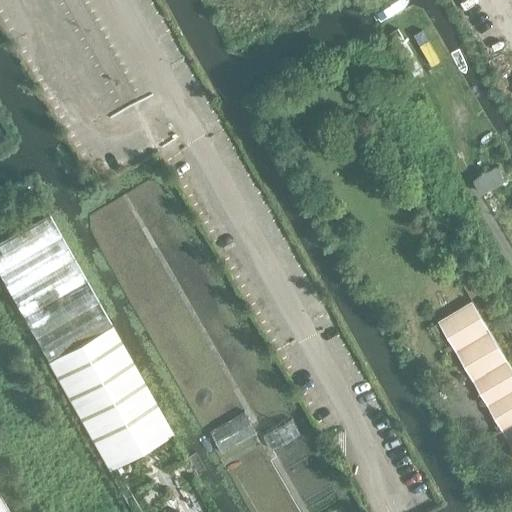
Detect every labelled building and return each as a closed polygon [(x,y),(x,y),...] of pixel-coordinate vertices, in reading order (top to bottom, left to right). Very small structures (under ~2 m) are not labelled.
[(58,0),(44,0),(51,15),(63,11),(58,0)] [(96,93),(116,81),(82,24),(62,35),(96,93)] [(411,73),(421,69),(412,47),(403,50),(411,73)] [(497,166),(473,180),(480,193),(504,179),(497,166)] [(268,428),(311,511),(352,511),(310,431),(295,430),(282,438),(282,423),(293,424),(161,173),(88,212),(117,268),(125,264),(124,275),(138,275),(145,289),(145,294),(134,293),(150,323),(165,323),(181,354),(197,355),(197,370),(209,371),(209,375),(226,408),(203,419),(208,427),(246,407),(256,426),(276,415),(276,429),(268,428)] [(0,276),(48,361),(112,326),(48,214),(0,241),(0,276)] [(438,320),(502,429),(511,423),(511,371),(471,301),(438,320)] [(103,459),(166,422),(112,326),(48,361),(103,459)] [(243,410),(209,431),(222,453),(256,433),(243,410)] [(507,438),(511,446),(511,423),(502,429),(496,432),(502,441),(507,438)] [(9,511),(0,496),(0,511),(9,511)] [(511,511),(511,496),(488,510),(488,511),(511,511)]
